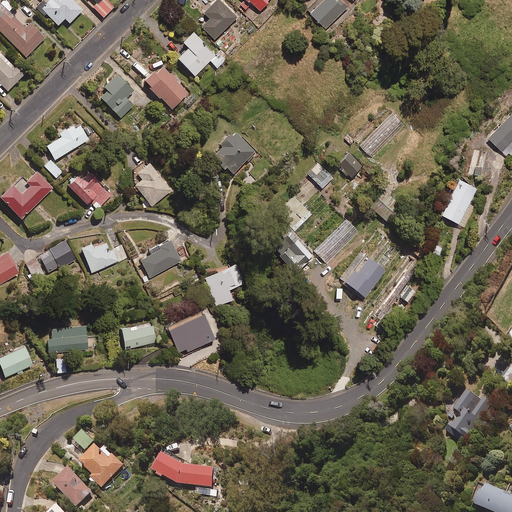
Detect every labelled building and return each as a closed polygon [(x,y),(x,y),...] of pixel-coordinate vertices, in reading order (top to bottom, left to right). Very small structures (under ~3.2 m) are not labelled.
[(12,8),(3,0),(0,3),(0,32),(25,57),(44,38),(29,24),(24,29),(7,12),(12,8)] [(82,10),(71,0),(48,0),(40,9),(57,26),(63,19),(68,23),(82,10)] [(93,0),(96,2),(91,7),(102,18),(113,7),(105,0),(93,0)] [(237,16),(221,0),(215,0),(204,12),(210,18),(202,26),(215,39),(237,16)] [(249,0),(260,11),(269,2),(267,0),(249,0)] [(346,9),(337,0),(321,0),(309,12),(325,29),(346,9)] [(210,61),(215,56),(192,33),(181,43),(187,49),(176,60),(194,77),(210,61)] [(215,56),(210,61),(217,68),(226,58),(219,52),(215,56)] [(8,61),(0,53),(0,85),(6,91),(24,74),(10,60),(8,61)] [(168,72),(167,73),(160,66),(143,82),(170,110),(187,94),(175,81),(176,80),(168,72)] [(132,91),(115,74),(103,87),(106,90),(99,97),(120,118),(132,106),(125,98),(132,91)] [(189,108),(198,99),(192,93),(183,102),(189,108)] [(511,141),(511,114),(488,139),(508,157),(511,152),(511,143),(511,141)] [(87,140),(77,123),(58,135),(60,138),(45,147),(53,160),(87,140)] [(247,163),(255,155),(233,131),(210,153),(219,163),(216,165),(222,172),(225,169),(231,175),(246,161),(247,163)] [(486,153),(475,150),(469,173),(480,176),(486,153)] [(362,167),(349,154),(338,165),(351,178),(362,167)] [(62,172),(51,160),(44,166),(55,178),(62,172)] [(171,190),(148,163),(135,174),(140,180),(133,186),(150,206),(152,205),(171,190)] [(332,178),(317,163),(307,174),(322,189),(332,178)] [(111,195),(84,168),(66,185),(86,205),(89,202),(97,209),(111,195)] [(51,189),(34,172),(25,182),(29,186),(20,196),(10,186),(0,195),(0,199),(20,220),(51,189)] [(441,216),(465,228),(475,207),(469,204),(476,189),(458,180),(441,216)] [(318,191),(309,182),(276,213),(294,232),(311,215),(303,206),(318,191)] [(401,204),(386,193),(372,211),(387,222),(401,204)] [(312,257),(290,233),(270,251),(293,276),(312,257)] [(180,261),(168,240),(149,251),(151,255),(140,261),(150,278),(180,261)] [(25,264),(35,281),(59,266),(61,268),(75,259),(64,241),(25,264)] [(108,251),(104,243),(92,248),(90,245),(81,249),(91,273),(127,258),(122,246),(108,251)] [(442,248),(435,245),(431,254),(438,258),(442,248)] [(0,257),(0,284),(18,273),(6,254),(0,257)] [(384,271),(364,257),(352,273),(351,272),(343,283),(363,299),(384,271)] [(242,285),(235,265),(204,276),(216,307),(232,301),(228,290),(242,285)] [(167,331),(178,354),(185,351),(186,354),(215,340),(203,315),(167,331)] [(118,330),(123,350),(160,342),(159,337),(154,338),(151,326),(128,331),(127,328),(118,330)] [(97,336),(85,337),(84,327),(50,331),(51,340),(46,340),(47,354),(86,350),(86,347),(98,346),(97,336)] [(31,366),(23,348),(0,357),(0,371),(3,378),(31,366)] [(65,373),(64,359),(54,360),(56,374),(65,373)] [(511,382),(511,369),(509,367),(501,379),(511,385),(511,382)] [(482,401),(467,392),(450,418),(458,423),(456,426),(453,425),(448,433),(465,445),(492,404),(484,398),(482,401)] [(94,442),(83,432),(75,441),(86,451),(94,442)] [(80,464),(85,469),(86,468),(92,475),(88,479),(95,485),(98,483),(102,487),(124,466),(107,449),(102,453),(97,447),(80,464)] [(153,473),(158,476),(157,479),(162,482),(164,478),(178,486),(213,488),(214,471),(182,466),(162,456),(153,473)] [(92,492),(69,470),(54,485),(77,508),(92,492)] [(511,511),(511,497),(480,485),(473,505),(477,506),(476,508),(487,511),(511,511)]
